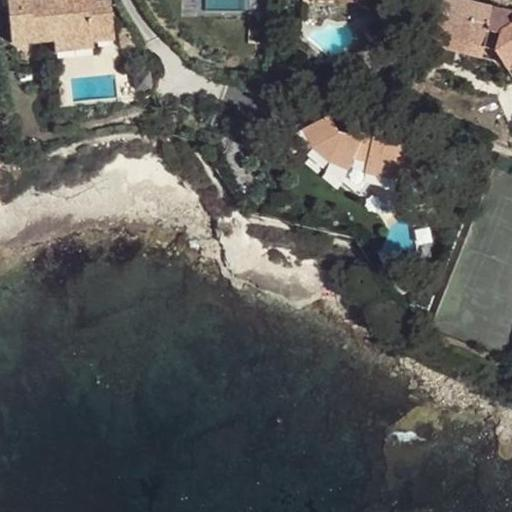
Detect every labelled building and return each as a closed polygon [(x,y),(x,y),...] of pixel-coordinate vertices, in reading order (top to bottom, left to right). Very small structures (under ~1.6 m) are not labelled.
[(6,0),(11,42),(54,38),(91,34),(92,40),(114,38),(110,0),(6,0)] [(252,9),(252,0),(184,0),(185,8),(252,9)] [(511,21),(504,8),(472,0),(441,0),(434,34),(487,47),(497,49),(511,73),(511,21)] [(127,27),(119,28),(119,47),(134,46),(127,27)] [(91,34),(54,38),(55,51),(93,47),(92,40),(91,34)] [(484,57),(487,47),(434,34),(431,44),(484,57)] [(331,108),(330,114),(340,130),(349,132),(350,129),(363,132),(365,120),(361,113),(331,108)] [(330,114),(303,128),(314,147),(331,162),(350,170),(357,153),(370,157),(365,172),(386,177),(408,175),(428,166),(413,138),(397,146),(389,143),(390,137),(363,132),(350,129),(349,132),(340,130),(330,114)]
